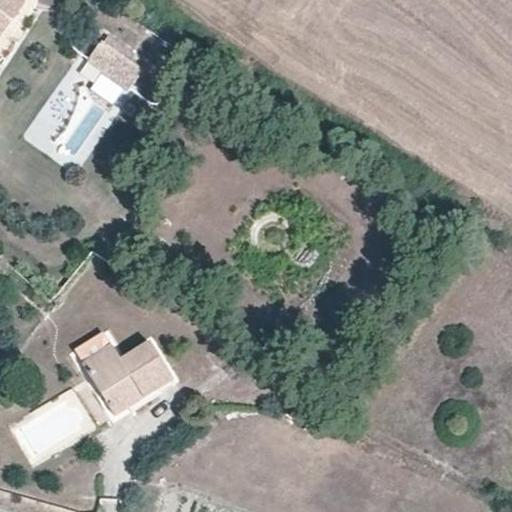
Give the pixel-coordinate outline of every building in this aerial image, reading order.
[(0,0),(0,12),(12,20),(25,0),(0,0)] [(0,37),(12,20),(0,12),(0,37)] [(143,71),(101,42),(86,62),(128,91),(143,71)] [(143,397),(173,379),(150,344),(122,361),(113,347),(83,366),(115,415),(129,406),(127,403),(141,393),(143,397)] [(129,406),(143,397),(141,393),(127,403),(129,406)] [(317,415),(299,401),(289,415),(306,429),(317,415)]
